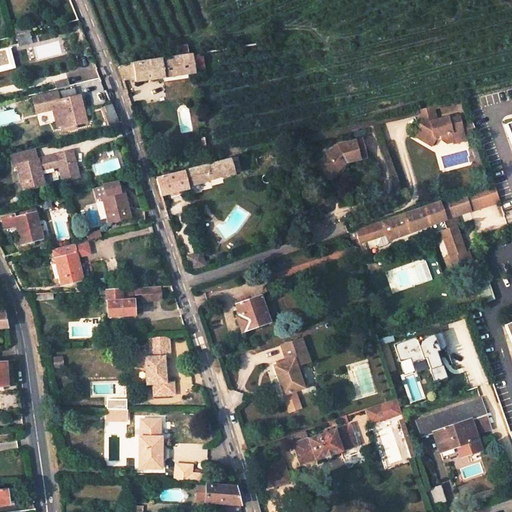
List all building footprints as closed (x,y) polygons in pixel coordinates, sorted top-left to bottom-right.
[(34,32),(21,35),(22,40),(35,37),(34,32)] [(35,37),(22,40),(23,46),(37,43),(35,37)] [(187,56),(186,46),(178,47),(179,58),(187,56)] [(0,68),(15,64),(11,47),(0,50),(0,68)] [(203,72),(200,53),(192,55),(192,56),(194,73),(203,72)] [(123,84),(194,73),(192,56),(187,56),(179,58),(116,67),(123,84)] [(80,77),(65,80),(67,87),(81,84),(80,77)] [(85,123),(79,97),(75,98),(74,90),(56,94),(57,99),(53,99),(51,94),(35,98),(38,109),(47,106),(48,110),(55,108),(60,129),(85,123)] [(432,105),(418,109),(422,121),(414,134),(431,144),(435,137),(434,135),(440,133),(441,139),(446,142),(453,140),(453,138),(463,135),(458,117),(448,119),(447,117),(436,120),(432,105)] [(117,121),(110,106),(103,108),(105,114),(102,115),(109,129),(118,127),(117,121)] [(337,145),(317,164),(330,177),(346,162),(366,156),(362,138),(337,145)] [(24,191),(44,186),(40,171),(37,160),(34,149),(23,152),(25,163),(17,166),(24,191)] [(72,151),(61,154),(64,164),(74,161),(72,151)] [(25,163),(23,152),(12,155),(14,166),(17,166),(25,163)] [(61,154),(37,160),(40,171),(59,167),(62,181),(78,177),(74,161),(64,164),(61,154)] [(160,198),(188,190),(187,188),(209,182),(209,180),(233,173),(229,159),(205,165),(205,167),(154,181),(160,198)] [(116,183),(97,188),(107,223),(129,217),(121,192),(118,192),(116,183)] [(473,189),(462,193),(469,210),(480,206),(473,189)] [(388,240),(451,216),(469,210),(462,193),(355,231),(348,233),(353,245),(359,243),(372,238),(375,246),(378,247),(385,245),(386,242),(386,241),(388,240)] [(14,214),(2,217),(5,229),(17,227),(21,244),(42,239),(36,213),(15,218),(14,214)] [(448,250),(449,253),(443,255),(447,266),(471,257),(467,246),(463,247),(461,243),(463,240),(460,232),(456,230),(455,227),(459,225),(455,215),(451,216),(430,225),(434,236),(438,234),(436,238),(440,249),(444,251),(448,250)] [(98,230),(87,233),(88,239),(100,236),(98,230)] [(54,259),(61,286),(82,280),(76,257),(89,254),(85,240),(71,244),(52,249),(54,259)] [(361,249),(355,251),(360,262),(366,261),(363,253),(361,249)] [(366,261),(367,262),(372,260),(368,251),(363,253),(366,261)] [(186,256),(190,268),(202,264),(198,252),(186,256)] [(121,280),(118,270),(108,272),(110,283),(121,280)] [(160,287),(141,288),(141,294),(142,301),(161,299),(160,287)] [(113,290),(106,290),(106,294),(108,318),(134,316),(132,295),(141,294),(141,288),(113,290)] [(235,305),(240,319),(237,320),(241,332),(269,323),(260,297),(235,305)] [(440,333),(397,348),(406,375),(428,368),(433,384),(449,379),(442,360),(440,354),(447,352),(440,333)] [(152,395),(173,394),(172,382),(164,383),(163,365),(169,364),(167,339),(148,340),(149,352),(135,353),(136,366),(144,366),(145,384),(152,383),(152,395)] [(309,362),(301,339),(280,346),(285,360),(286,362),(277,367),(277,364),(273,366),(283,395),(303,388),(296,367),(309,362)] [(4,409),(21,408),(19,398),(4,399),(4,409)] [(460,452),(479,445),(475,434),(487,430),(482,414),(486,413),(481,399),(465,404),(416,421),(422,437),(436,433),(439,440),(437,441),(441,452),(458,447),(460,452)] [(387,401),(367,408),(373,423),(392,417),(387,401)] [(125,409),(106,409),(105,420),(125,420),(125,409)] [(491,428),(486,413),(482,414),(487,430),(491,428)] [(138,468),(160,469),(160,437),(159,437),(159,420),(140,420),(140,437),(138,437),(138,468)] [(334,430),(308,439),(294,444),(293,444),(300,464),(315,459),(315,460),(349,448),(357,446),(350,425),(334,430)] [(294,444),(308,439),(305,429),(290,434),(294,444)] [(277,460),(262,465),(269,485),(284,480),(277,460)] [(174,481),(200,483),(201,475),(191,474),(191,466),(175,465),(174,481)] [(204,502),(238,504),(234,487),(206,485),(204,502)] [(446,501),(441,485),(427,489),(432,505),(446,501)] [(7,489),(0,489),(0,505),(8,505),(18,503),(16,488),(7,489)]
